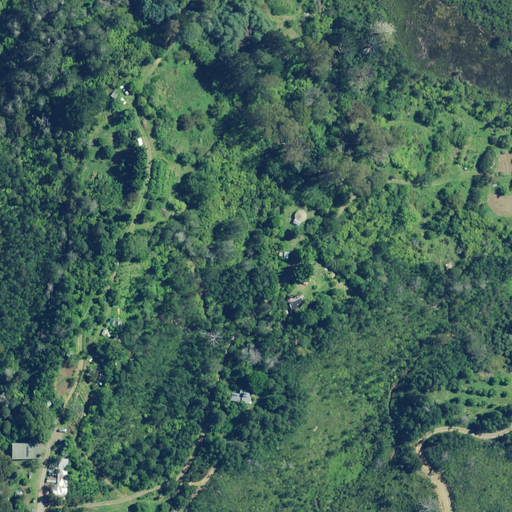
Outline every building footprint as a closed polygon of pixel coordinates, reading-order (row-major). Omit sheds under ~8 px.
[(129,91),(123,86),(119,90),(125,96),(129,91)] [(298,277),(283,281),(286,290),(301,286),(298,277)] [(125,334),(129,326),(109,316),(105,324),(125,334)] [(248,394),(246,394),(245,396),(231,393),(229,401),(251,404),(251,399),(248,398),(248,394)] [(40,459),(40,444),(11,444),(11,459),(40,459)] [(59,465),(55,465),(54,469),(54,476),(57,476),(56,496),(64,497),(67,459),(60,459),(59,465)]
